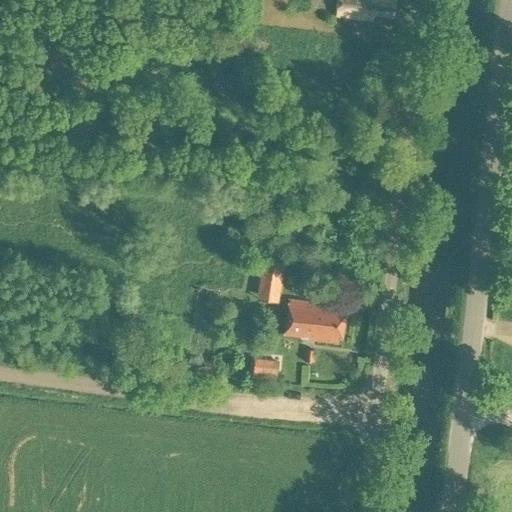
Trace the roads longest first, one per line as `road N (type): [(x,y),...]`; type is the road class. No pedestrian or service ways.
road 1 (tertiary): [(451,511),(510,0)]
road 2 (unclassified): [(362,511),(419,0)]
road 3 (track): [(373,415),(0,372)]
